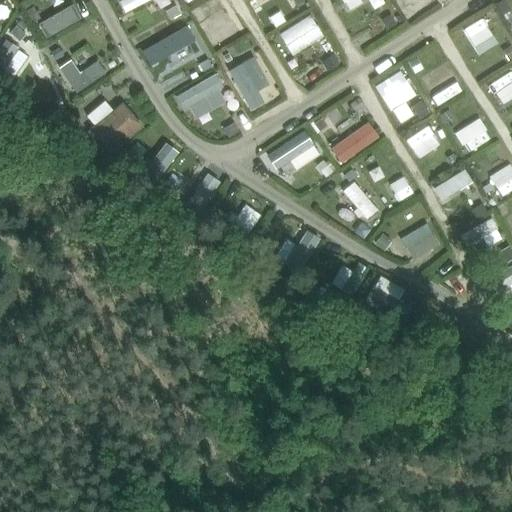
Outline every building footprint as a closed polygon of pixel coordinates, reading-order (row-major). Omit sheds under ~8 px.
[(170,0),(118,0),(123,11),(149,0),(158,0),(161,7),(171,3),(170,0)] [(363,2),(362,0),(343,0),(348,9),(363,2)] [(400,0),(411,16),(436,0),(400,0)] [(45,36),(83,20),(76,4),(38,20),(45,36)] [(507,4),(502,7),(506,14),(511,11),(507,4)] [(177,5),(167,11),(172,20),(182,14),(177,5)] [(35,6),(27,11),(33,22),(41,18),(35,6)] [(206,25),(217,43),(238,31),(227,12),(206,25)] [(291,54),(324,35),(310,13),(278,33),(291,54)] [(394,15),(384,20),(390,30),(400,24),(394,15)] [(482,16),(463,28),(480,54),(499,42),(482,16)] [(17,25),(11,33),(20,41),(27,34),(17,25)] [(188,25),(151,42),(163,68),(191,55),(184,42),(194,37),(188,25)] [(0,73),(19,45),(6,37),(0,46),(0,73)] [(511,47),(511,45),(502,50),(507,59),(511,55),(511,47)] [(19,48),(0,76),(9,83),(28,54),(19,48)] [(59,48),(52,52),(57,59),(63,55),(59,48)] [(201,49),(192,54),(196,62),(205,57),(201,49)] [(229,53),(224,56),(227,63),(233,59),(229,53)] [(334,53),(325,59),(332,71),(342,65),(334,53)] [(265,100),(258,88),(269,82),(252,55),(228,70),(251,108),(265,100)] [(97,60),(80,72),(72,58),(59,67),(77,93),(106,73),(97,60)] [(174,90),(207,70),(201,62),(169,81),(174,90)] [(423,76),(440,104),(464,89),(448,62),(423,76)] [(490,83),(504,103),(511,97),(511,70),(511,69),(490,83)] [(175,94),(190,120),(226,101),(219,87),(224,84),(217,71),(175,94)] [(402,71),(377,84),(390,110),(415,96),(402,71)] [(96,123),(113,107),(106,99),(89,114),(96,123)] [(123,102),(88,131),(108,156),(144,127),(123,102)] [(424,103),(417,107),(422,115),(429,110),(424,103)] [(480,116),(455,131),(468,153),(493,139),(480,116)] [(322,118),(315,124),(320,131),(327,125),(322,118)] [(341,163),(380,137),(369,120),(330,146),(341,163)] [(234,122),(224,129),(229,137),(240,131),(234,122)] [(423,126),(406,138),(420,157),(437,145),(423,126)] [(290,159),(296,169),(321,153),(304,128),(264,154),(274,170),(290,159)] [(157,184),(179,150),(164,140),(142,174),(157,184)] [(124,156),(116,165),(130,176),(138,167),(124,156)] [(325,161),(318,166),(327,177),(334,171),(325,161)] [(489,175),(501,195),(511,188),(511,164),(511,162),(489,175)] [(464,166),(431,185),(440,200),(473,181),(464,166)] [(189,205),(205,212),(220,177),(204,170),(189,205)] [(352,170),(346,175),(351,181),(357,176),(352,170)] [(396,202),(415,193),(405,172),(386,181),(396,202)] [(367,218),(380,207),(355,179),(342,190),(367,218)] [(167,186),(159,197),(169,204),(177,192),(167,186)] [(488,201),(473,211),(478,218),(493,209),(488,201)] [(494,216),(459,233),(465,246),(484,237),(488,245),(504,238),(494,216)] [(397,239),(412,264),(442,246),(427,221),(397,239)] [(295,242),(290,238),(277,253),(296,270),(324,240),(309,226),(295,242)] [(384,234),(376,244),(385,251),(393,241),(384,234)] [(511,246),(511,245),(502,251),(509,263),(511,260),(511,246)] [(349,301),(371,267),(359,259),(352,269),(343,263),(327,286),(349,301)] [(380,274),(374,284),(399,297),(404,288),(380,274)] [(502,303),(511,297),(511,282),(496,292),(502,303)] [(376,284),(369,293),(392,310),(399,301),(376,284)]
